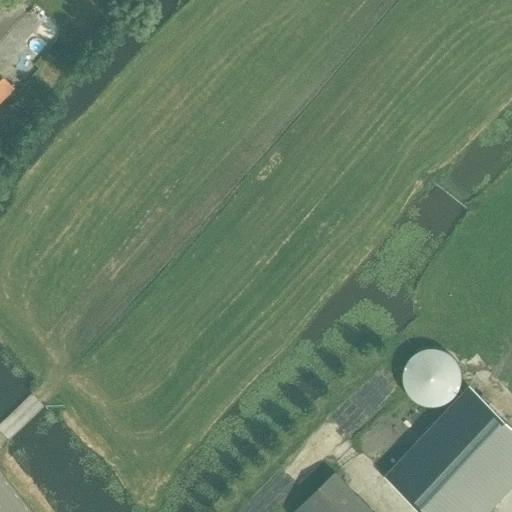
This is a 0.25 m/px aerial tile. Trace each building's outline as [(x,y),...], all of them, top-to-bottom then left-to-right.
[(0,101),(14,88),(0,74),(0,101)] [(460,381),(461,375),(460,369),(458,364),(455,359),(452,355),(447,351),(442,349),(436,347),(431,347),(425,348),(420,349),(415,352),(410,356),(407,360),(404,366),(403,371),(403,377),(403,382),(405,388),(408,393),(412,397),(416,401),(421,403),(427,405),(433,405),(438,404),(444,402),(449,400),(453,396),(456,391),(459,386),(460,381)] [(481,511),(511,479),(511,427),(474,391),(391,480),(425,511),(481,511)] [(379,448),(382,443),(383,438),(382,433),(379,429),(375,426),(370,424),(365,424),(360,426),(356,429),(354,434),(353,439),(354,444),(357,448),(361,451),(366,453),(371,453),(375,451),(379,448)] [(373,511),(336,474),(296,511),(373,511)]
